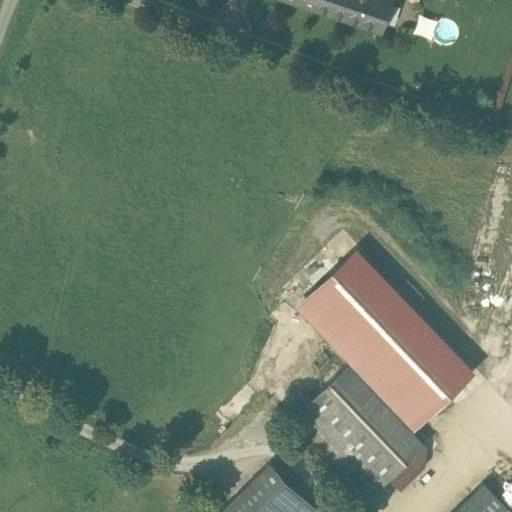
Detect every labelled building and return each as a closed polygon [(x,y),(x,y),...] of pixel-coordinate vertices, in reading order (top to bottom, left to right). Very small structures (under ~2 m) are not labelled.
[(391,0),(294,0),(381,30),(391,0)] [(348,362),(402,419),(431,390),(378,333),(348,362)] [(348,362),(283,424),(360,505),(425,442),(402,419),(348,362)] [(277,511),(300,491),(270,460),(216,511),(277,511)] [(483,481),(450,511),(501,511),(508,506),(483,481)] [(300,491),(277,511),(313,511),(317,508),(300,491)]
